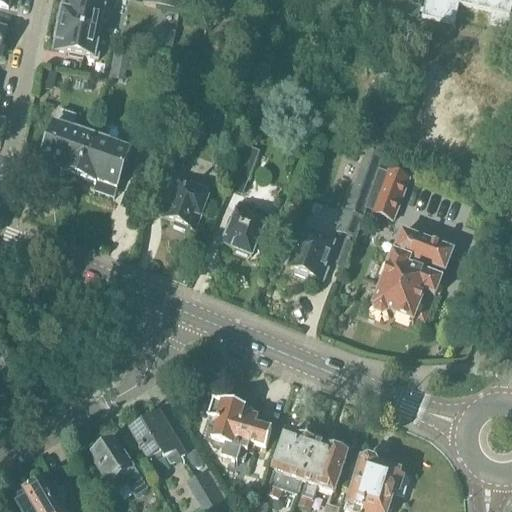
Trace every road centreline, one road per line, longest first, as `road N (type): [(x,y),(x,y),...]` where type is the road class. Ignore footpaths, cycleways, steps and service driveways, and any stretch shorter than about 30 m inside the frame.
road 1 (tertiary): [(463,426),(176,315)]
road 2 (unclassified): [(0,461),(140,390),(176,315)]
road 3 (tertiary): [(176,315),(0,229)]
road 4 (residential): [(0,181),(41,0)]
